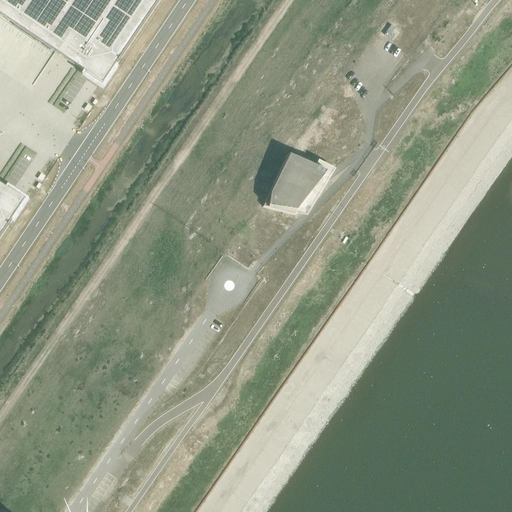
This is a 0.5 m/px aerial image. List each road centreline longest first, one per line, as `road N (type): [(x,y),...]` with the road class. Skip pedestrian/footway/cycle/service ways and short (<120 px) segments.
road 1 (track): [(249,511),(511,125)]
road 2 (tertiary): [(186,0),(0,276)]
